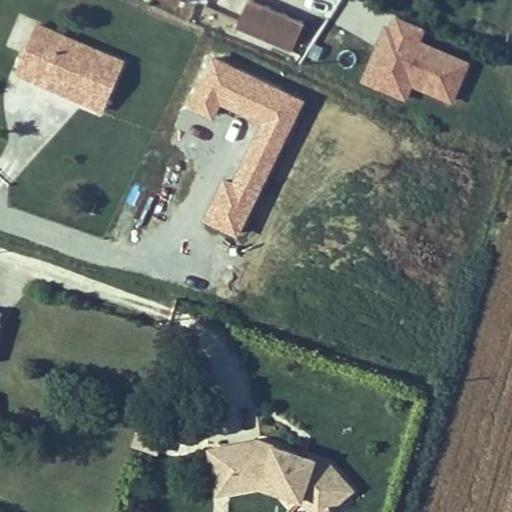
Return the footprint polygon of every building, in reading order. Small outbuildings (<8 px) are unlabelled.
[(291,49),(303,22),(253,0),(248,0),(238,26),(291,49)] [(302,54),(314,26),(303,22),(291,49),(302,54)] [(124,62),(36,25),(15,72),(44,85),(47,78),(106,103),(124,62)] [(364,70),(370,57),(358,52),(353,64),(364,70)] [(239,229),(298,95),(214,58),(194,103),(212,110),(219,95),(264,114),(233,183),(222,178),(206,215),(239,229)] [(106,103),(47,78),(44,85),(103,110),(106,103)] [(156,452),(164,425),(140,418),(132,444),(156,452)] [(307,457),(305,462),(295,459),(297,453),(258,440),(209,449),(218,494),(261,485),(300,499),(312,511),(326,511),(352,489),(330,465),(307,457)] [(305,462),(307,457),(297,453),(295,459),(305,462)]
